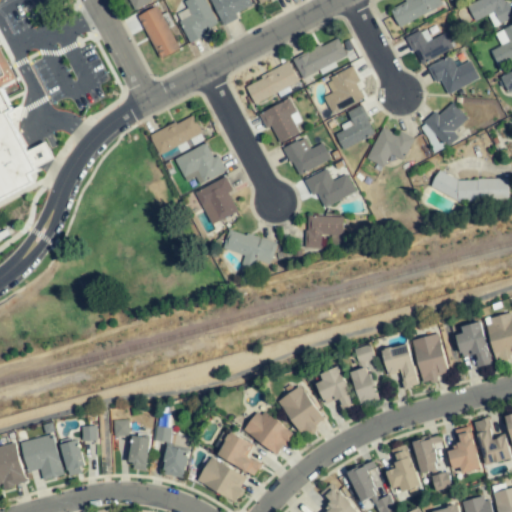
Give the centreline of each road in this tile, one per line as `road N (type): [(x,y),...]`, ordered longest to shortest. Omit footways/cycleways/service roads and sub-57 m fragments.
road 1 (residential): [(263,511),(323,454),(364,429),(511,383)]
road 2 (residential): [(145,99),(113,116),(73,160),(25,250),(0,275)]
road 3 (residential): [(341,0),(145,99)]
road 4 (residential): [(22,511),(106,491),(195,511)]
road 5 (residential): [(207,72),(277,206)]
